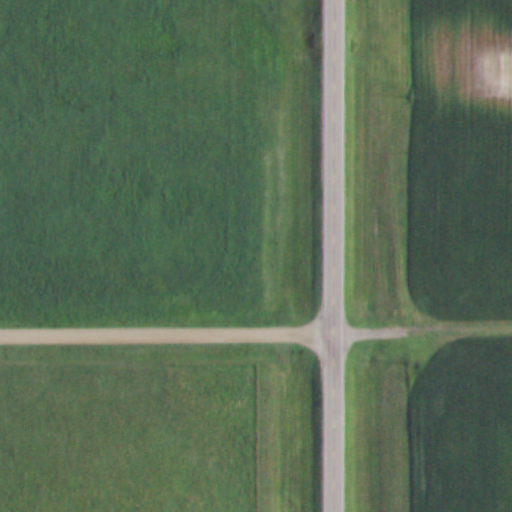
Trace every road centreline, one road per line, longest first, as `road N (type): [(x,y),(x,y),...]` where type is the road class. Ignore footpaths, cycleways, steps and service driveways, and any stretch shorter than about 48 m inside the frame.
road 1 (primary): [(330,511),(330,0)]
road 2 (residential): [(0,334),(330,331)]
road 3 (track): [(330,331),(511,326)]
